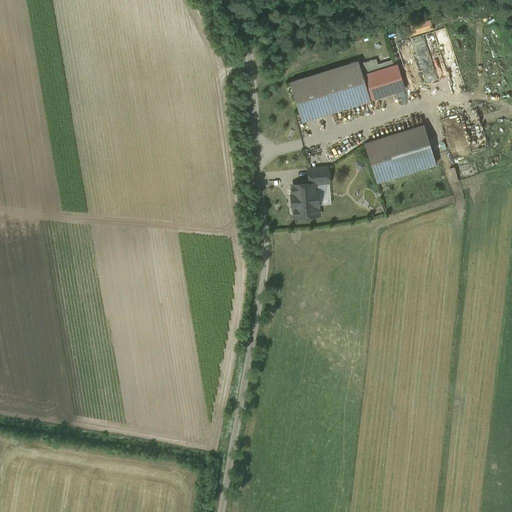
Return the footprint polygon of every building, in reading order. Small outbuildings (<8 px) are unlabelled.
[(455,50),(446,52),(447,57),(443,58),(445,65),(449,64),(452,77),(454,85),(455,84),(456,89),(463,88),(455,50)] [(361,61),(293,83),(305,123),(406,91),(400,65),(367,76),(361,61)] [(427,127),(367,145),(380,186),(439,167),(427,127)] [(503,161),(510,159),(506,145),(499,147),(503,161)] [(316,183),(316,184),(329,183),(327,167),(309,169),(310,184),(316,183)] [(319,215),(316,184),(316,183),(310,184),(292,185),(295,217),(319,215)]
